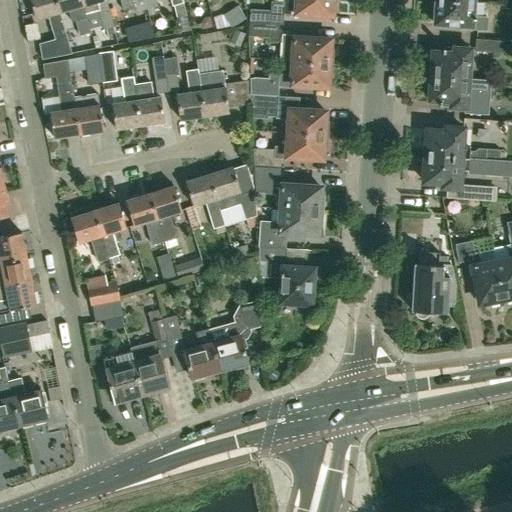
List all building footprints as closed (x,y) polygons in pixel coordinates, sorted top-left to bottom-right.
[(61,12),(57,0),(30,0),(36,19),(49,15),(55,39),(39,44),(42,59),(72,54),(60,12),(61,12)] [(82,0),(57,0),(61,12),(69,10),(72,22),(77,20),(81,35),(91,33),(86,15),(87,14),(82,0)] [(82,0),(87,14),(99,11),(105,30),(114,27),(106,0),(82,0)] [(147,8),(144,0),(120,0),(123,10),(136,6),(138,11),(147,8)] [(144,0),(147,8),(154,7),(157,6),(155,0),(170,0),(172,6),(174,6),(184,3),(183,0),(144,0)] [(271,1),(270,23),(283,24),(283,14),(296,15),(297,13),(332,15),(333,5),(337,5),(337,0),(284,0),(284,2),(271,1)] [(473,1),(454,0),(433,0),(433,11),(435,13),(434,24),(462,26),(462,28),(486,29),(487,17),(472,17),(473,1)] [(241,10),(226,19),(232,29),(246,19),(241,10)] [(250,23),(249,36),(270,37),(269,41),(281,41),(280,60),(292,60),(333,63),(334,49),(330,49),(331,39),(295,37),(295,35),(283,34),(283,24),(270,23),(250,23)] [(511,53),(511,41),(490,40),(476,39),(476,51),(511,53)] [(162,57),(162,46),(152,47),(153,58),(152,58),(157,93),(168,92),(165,74),(162,57)] [(429,59),(428,75),(469,78),(471,48),(445,47),(445,48),(444,48),(443,52),(433,51),(433,57),(429,59)] [(99,54),(103,82),(116,80),(113,52),(99,54)] [(88,56),(85,57),(87,69),(89,84),(92,84),(103,82),(99,54),(88,56)] [(73,97),(68,60),(53,63),(43,64),(45,78),(55,76),(61,110),(50,112),(54,138),(79,134),(73,97)] [(279,96),(279,87),(291,87),(292,85),(327,87),(328,77),(332,77),(333,63),(292,60),(292,74),(268,73),(268,78),(253,77),(252,94),(253,94),(279,96)] [(205,115),(198,74),(198,69),(186,70),(189,92),(176,94),(180,119),(205,115)] [(205,115),(206,115),(229,112),(228,107),(251,104),(247,79),(225,82),(223,71),(198,74),(205,115)] [(177,72),(165,74),(168,92),(179,90),(177,72)] [(469,78),(428,75),(427,91),(430,94),(430,100),(440,101),(440,105),(441,105),(441,106),(467,108),(469,78)] [(140,125),(134,84),(133,77),(122,79),(125,102),(112,104),(116,129),(140,125)] [(140,125),(142,125),(165,121),(161,96),(154,97),(151,82),(134,84),(140,125)] [(98,93),(73,97),(79,134),(104,130),(100,104),(98,93)] [(253,94),(252,108),(268,109),(268,114),(276,115),(276,119),(288,119),(288,132),(328,134),(329,121),(325,121),(326,111),(298,109),(299,97),(279,96),(253,94)] [(429,149),(428,156),(500,160),(500,150),(478,148),(475,151),(470,151),(470,147),(462,146),(464,128),(447,127),(446,131),(427,130),(427,131),(424,133),(424,142),(426,144),(426,149),(429,149)] [(255,166),(263,167),(281,168),(281,159),(287,159),(287,156),(323,159),(323,149),(327,149),(328,134),(288,132),(287,147),(274,146),(274,149),(253,149),(255,166)] [(511,161),(500,160),(428,156),(428,163),(425,162),(425,167),(422,169),(421,178),(424,180),(424,182),(443,183),(443,187),(460,188),(461,170),(476,171),(476,174),(511,176),(511,175),(511,161)] [(281,168),(263,167),(255,166),(256,191),(266,191),(266,193),(279,194),(278,208),(323,211),(324,198),(320,196),(321,186),(283,184),(284,180),(280,180),(281,168)] [(233,167),(210,174),(217,199),(221,210),(241,204),(245,219),(246,219),(249,228),(258,226),(260,225),(258,222),(256,216),(255,190),(241,194),(233,168),(233,167)] [(210,174),(186,182),(193,205),(194,206),(206,202),(214,228),(215,228),(225,225),(220,210),(221,210),(217,199),(210,174)] [(174,185),(151,193),(166,241),(173,239),(176,237),(169,214),(182,210),(174,185)] [(464,185),(463,199),(491,201),(492,187),(464,185)] [(5,191),(0,191),(0,217),(10,216),(5,191)] [(151,193),(126,200),(134,225),(134,227),(146,224),(152,245),(165,241),(166,241),(151,193)] [(109,258),(110,258),(120,254),(113,232),(126,227),(118,203),(94,210),(109,258)] [(277,222),(261,221),(259,246),(259,247),(286,249),(286,240),(304,241),(305,234),(318,234),(318,224),(323,223),(323,211),(278,208),(277,222)] [(109,258),(94,210),(84,214),(82,209),(70,213),(72,217),(71,218),(79,243),(90,239),(98,261),(109,258)] [(511,245),(493,249),(503,299),(505,298),(507,301),(511,300),(511,221),(506,222),(511,245)] [(0,261),(27,256),(22,232),(0,236),(0,261)] [(503,299),(493,249),(474,253),(472,241),(455,244),(459,262),(468,260),(470,267),(472,267),(479,303),(489,302),(491,304),(499,303),(500,299),(503,299)] [(248,245),(234,248),(237,261),(251,258),(248,245)] [(286,249),(259,247),(260,248),(260,261),(267,261),(266,277),(282,278),(281,301),(295,302),(295,308),(311,309),(312,284),(316,284),(319,281),(319,269),(294,267),(294,263),(285,262),(286,249)] [(412,311),(416,311),(416,313),(416,314),(417,315),(418,316),(419,317),(420,318),(421,318),(423,318),(424,318),(425,317),(427,317),(428,316),(428,315),(429,313),(429,312),(447,313),(448,302),(454,302),(455,286),(450,265),(439,265),(440,252),(419,251),(419,263),(415,263),(412,311)] [(27,256),(0,261),(0,263),(1,263),(3,274),(0,274),(0,286),(31,280),(27,256)] [(201,258),(175,266),(179,279),(205,270),(201,258)] [(193,275),(197,288),(205,286),(209,278),(206,271),(193,275)] [(130,293),(127,278),(117,280),(120,295),(130,293)] [(36,305),(31,280),(0,286),(0,300),(8,299),(10,310),(36,305)] [(92,305),(120,300),(116,283),(88,289),(92,305)] [(262,324),(261,299),(239,304),(240,308),(237,309),(233,315),(235,320),(228,322),(227,324),(225,323),(209,327),(220,370),(248,363),(241,339),(247,337),(250,331),(249,328),(262,324)] [(95,321),(105,320),(123,316),(120,300),(92,305),(95,321)] [(156,341),(131,347),(132,352),(134,360),(143,394),(145,394),(146,396),(157,393),(156,391),(169,387),(161,359),(160,353),(170,350),(163,322),(162,319),(152,322),(156,341)] [(170,350),(184,346),(177,319),(163,322),(170,350)] [(47,320),(26,325),(27,335),(28,336),(49,332),(47,320)] [(28,336),(27,335),(26,325),(26,324),(0,329),(0,341),(3,359),(31,353),(28,336)] [(200,345),(184,349),(191,378),(220,370),(209,327),(196,331),(200,345)] [(104,360),(105,368),(115,402),(143,394),(134,360),(133,356),(132,356),(132,352),(104,360)] [(9,381),(19,425),(48,418),(41,389),(25,393),(21,378),(9,381)] [(0,429),(19,425),(9,381),(0,382),(0,429)] [(60,387),(48,389),(50,401),(62,398),(60,387)]
